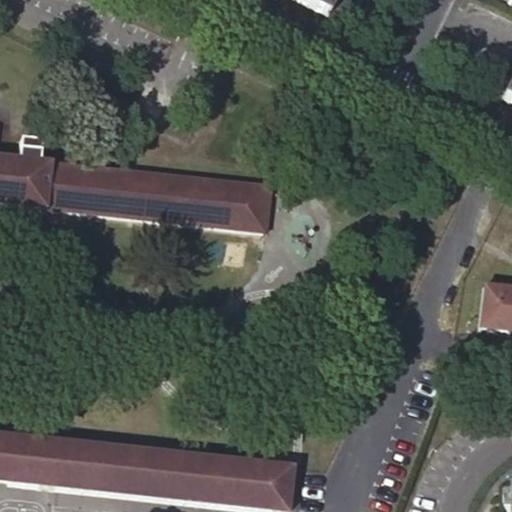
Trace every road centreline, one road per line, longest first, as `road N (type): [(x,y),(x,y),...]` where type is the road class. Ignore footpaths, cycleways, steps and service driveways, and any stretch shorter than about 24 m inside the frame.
road 1 (residential): [(168,0),(385,107)]
road 2 (residential): [(385,107),(511,169)]
road 3 (residential): [(440,0),(385,107)]
